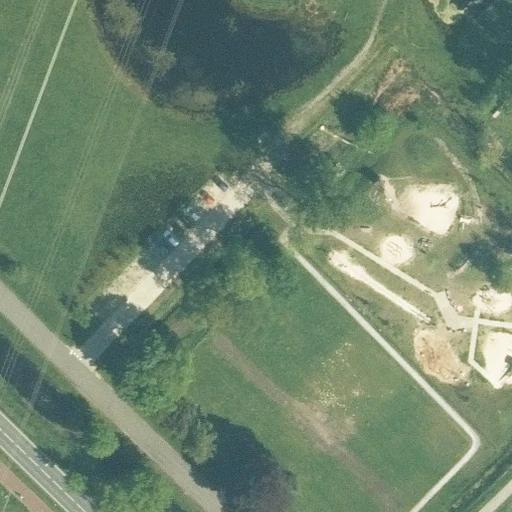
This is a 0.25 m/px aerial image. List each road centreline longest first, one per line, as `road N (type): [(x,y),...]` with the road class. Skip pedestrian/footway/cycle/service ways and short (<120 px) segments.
road 1 (residential): [(0,295),(221,511)]
road 2 (tertiary): [(0,426),(88,511)]
